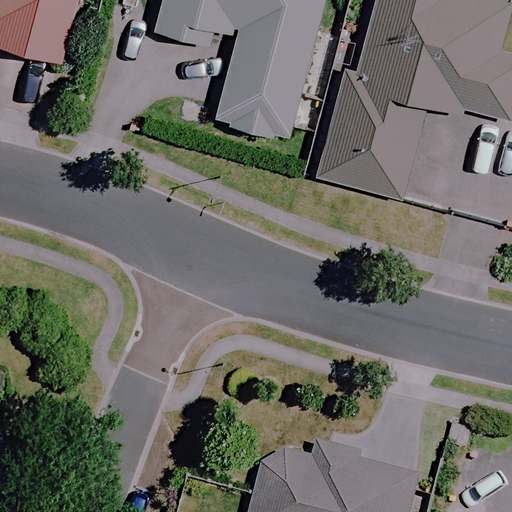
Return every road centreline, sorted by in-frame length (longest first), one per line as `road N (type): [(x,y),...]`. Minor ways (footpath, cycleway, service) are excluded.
road 1 (residential): [(194,246),(364,307),(511,342)]
road 2 (residential): [(93,511),(194,246)]
road 3 (residential): [(0,177),(194,246)]
